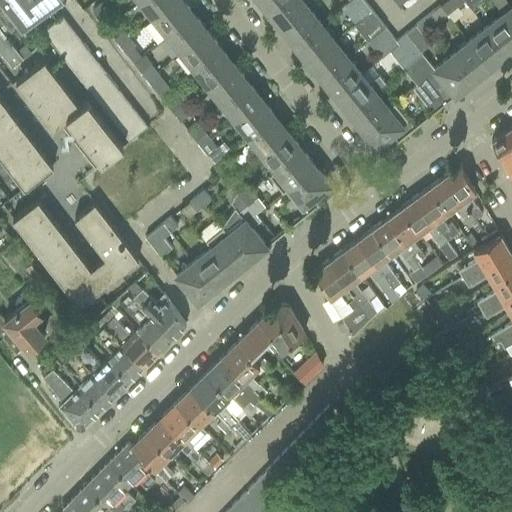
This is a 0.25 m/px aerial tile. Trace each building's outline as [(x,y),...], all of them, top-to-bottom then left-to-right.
[(3,0),(0,0),(0,29),(1,30),(9,24),(14,19),(17,17),(3,0)] [(3,0),(17,17),(39,0),(3,0)] [(140,0),(140,1),(153,17),(174,0),(140,0)] [(154,18),(143,26),(156,43),(167,35),(166,34),(193,13),(182,0),(174,0),(153,17),(154,18)] [(258,0),(267,10),(279,0),(258,0)] [(279,0),(267,10),(280,27),(306,7),(300,0),(279,0)] [(356,9),(363,18),(372,10),(365,2),(356,9)] [(92,11),(99,18),(108,11),(101,3),(92,11)] [(511,5),(502,13),(511,25),(511,5)] [(280,27),(294,44),(319,24),(306,7),(280,27)] [(363,18),(354,24),(367,40),(384,27),(372,11),(363,18)] [(423,18),(430,27),(438,21),(430,12),(423,18)] [(167,35),(180,51),(206,30),(193,13),(166,34),(167,35)] [(485,27),(506,53),(511,48),(511,25),(502,13),(485,27)] [(147,126),(105,72),(61,15),(43,30),(79,76),(78,77),(128,140),(147,126)] [(405,32),(420,51),(430,43),(423,33),(430,27),(423,18),(405,32)] [(294,44),(308,62),(333,41),(319,24),(294,44)] [(468,41),(489,67),(506,53),(485,27),(468,41)] [(17,50),(0,29),(0,50),(12,65),(22,57),(17,50)] [(114,37),(119,44),(128,37),(123,30),(114,37)] [(180,51),(193,67),(219,46),(206,30),(180,51)] [(389,52),(402,68),(422,53),(420,51),(405,32),(396,40),(399,44),(389,52)] [(389,51),(389,52),(399,44),(396,40),(392,36),(383,43),(383,42),(374,49),(381,58),(389,51)] [(128,37),(119,44),(126,52),(135,45),(128,37)] [(308,62),(321,78),(346,57),(333,41),(308,62)] [(451,54),(472,80),(489,67),(468,41),(451,54)] [(24,44),(17,50),(22,57),(23,57),(30,51),(24,44)] [(193,67),(207,85),(233,64),(219,46),(193,67)] [(412,86),(414,88),(428,77),(447,101),(454,94),(434,68),(422,53),(402,68),(415,84),(412,86)] [(434,68),(454,94),(472,80),(451,54),(434,68)] [(321,78),(335,95),(361,75),(346,57),(321,78)] [(122,146),(86,99),(78,105),(43,59),(15,81),(52,129),(60,122),(95,167),(122,146)] [(141,71),(146,78),(155,70),(150,64),(141,71)] [(207,85),(221,102),(247,81),(233,64),(207,85)] [(361,75),(335,95),(348,112),(374,91),(373,90),(384,82),(378,76),(378,75),(371,66),(361,75)] [(155,70),(146,78),(153,86),(162,79),(155,70)] [(428,77),(414,88),(432,112),(447,101),(428,77)] [(0,80),(0,186),(9,198),(0,204),(0,205),(77,304),(133,261),(69,178),(73,174),(0,80)] [(221,102),(234,118),(260,97),(247,81),(221,102)] [(374,91),(348,112),(362,129),(388,108),(387,107),(381,99),(374,91)] [(234,118),(247,135),(273,114),(260,97),(234,118)] [(168,105),(173,111),(182,104),(177,98),(168,105)] [(394,103),(362,129),(371,141),(373,142),(376,143),(378,143),(380,142),(392,133),(397,140),(413,127),(394,103)] [(182,104),(173,111),(180,120),(189,113),(182,104)] [(247,135),(262,153),(288,132),(273,114),(247,135)] [(511,124),(491,140),(500,155),(511,147),(511,124)] [(195,139),(200,145),(209,138),(204,131),(195,139)] [(262,153),(275,170),(301,149),(288,132),(262,153)] [(209,138),(200,145),(207,154),(216,146),(209,138)] [(511,147),(500,155),(509,170),(511,168),(511,147)] [(269,175),(282,192),(288,187),(315,166),(301,149),(275,170),(269,175)] [(459,163),(443,175),(475,219),(482,213),(470,195),(475,191),(459,163)] [(222,172),(223,174),(228,180),(237,173),(231,165),(222,172)] [(315,166),(288,187),(308,211),(318,203),(313,196),(324,187),(325,185),(326,183),(326,181),(325,178),(315,166)] [(433,182),(429,185),(448,212),(455,207),(468,224),(475,219),(443,175),(439,178),(433,182)] [(236,189),(241,196),(250,189),(245,182),(236,189)] [(429,185),(414,196),(446,240),(453,235),(457,232),(451,222),(446,226),(440,218),(448,212),(429,185)] [(204,189),(196,195),(203,204),(211,198),(204,189)] [(250,189),(241,196),(247,204),(257,197),(250,189)] [(203,204),(196,195),(189,201),(196,210),(203,204)] [(414,196),(400,207),(419,233),(426,228),(433,237),(435,239),(439,246),(449,259),(457,254),(446,240),(414,196)] [(221,226),(222,227),(248,260),(266,245),(234,206),(221,226)] [(400,207),(385,217),(418,261),(425,256),(413,238),(419,233),(400,207)] [(170,216),(162,222),(170,231),(177,225),(170,216)] [(397,250),(404,259),(412,270),(408,273),(415,283),(427,274),(426,274),(421,266),(418,261),(385,217),(371,228),(391,255),(397,250)] [(161,223),(145,236),(160,255),(170,247),(162,237),(168,232),(170,231),(162,222),(161,223)] [(222,227),(204,241),(209,248),(230,274),(248,260),(222,227)] [(371,228),(356,238),(392,287),(399,282),(383,260),(391,255),(371,228)] [(458,270),(463,278),(510,251),(500,234),(473,250),(478,259),(458,270)] [(356,238),(342,249),(362,276),(369,271),(392,302),(398,296),(356,238)] [(192,262),(213,288),(230,274),(209,248),(192,262)] [(342,249),(327,259),(370,317),(376,311),(354,281),(362,276),(342,249)] [(486,275),(491,283),(511,270),(511,254),(510,251),(463,278),(468,286),(486,275)] [(436,255),(421,266),(426,274),(441,263),(436,255)] [(370,317),(327,259),(313,270),(352,335),(353,335),(352,334),(370,317)] [(213,288),(192,262),(176,274),(197,301),(213,288)] [(30,263),(25,267),(37,283),(42,279),(30,263)] [(476,301),(481,309),(511,291),(511,270),(491,283),(495,290),(476,301)] [(134,280),(125,288),(129,292),(132,296),(141,287),(134,280)] [(431,292),(422,281),(414,287),(424,299),(431,292)] [(141,287),(132,296),(133,296),(134,296),(173,336),(186,323),(183,320),(163,292),(154,300),(141,287)] [(504,306),(509,314),(511,311),(511,291),(481,309),(486,317),(504,306)] [(158,350),(173,336),(134,296),(133,296),(129,292),(120,301),(133,315),(128,320),(135,327),(158,350)] [(444,307),(434,296),(427,303),(437,314),(444,307)] [(0,312),(0,331),(4,337),(16,352),(25,345),(27,348),(44,335),(32,318),(40,312),(30,299),(5,318),(0,313),(0,312)] [(276,302),(258,319),(271,332),(263,340),(264,341),(273,351),(303,333),(304,332),(287,304),(276,302)] [(511,321),(489,335),(494,343),(511,332),(511,311),(509,314),(511,319),(511,321)] [(144,364),(158,350),(135,327),(130,333),(113,316),(105,324),(144,364)] [(449,316),(441,321),(447,330),(454,325),(449,316)] [(258,319),(236,342),(248,355),(256,347),(257,348),(259,350),(263,347),(261,345),(260,343),(263,340),(271,332),(258,319)] [(130,379),(144,364),(105,324),(95,334),(112,351),(107,356),(130,379)] [(439,331),(432,338),(442,349),(449,343),(439,331)] [(511,332),(500,340),(499,340),(501,343),(504,347),(505,347),(510,355),(511,353),(511,332)] [(115,394),(130,379),(107,356),(101,361),(79,338),(69,348),(115,394)] [(236,342),(221,356),(245,381),(251,375),(260,366),(256,363),(248,355),(236,342)] [(69,348),(60,357),(66,362),(83,380),(78,385),(100,408),(115,394),(69,348)] [(454,349),(447,355),(457,366),(464,360),(454,349)] [(323,364),(316,352),(294,372),(303,382),(323,364)] [(221,356),(206,371),(230,396),(230,395),(241,407),(248,400),(253,404),(253,405),(261,397),(253,389),(245,381),(221,356)] [(262,357),(256,363),(260,366),(266,371),(271,366),(262,357)] [(464,360),(457,366),(466,376),(473,370),(464,360)] [(76,424),(84,424),(100,408),(78,385),(73,389),(53,368),(42,377),(62,400),(58,404),(76,424)] [(206,371),(190,386),(215,411),(222,418),(230,426),(243,439),(251,432),(233,414),(241,407),(230,395),(230,396),(206,371)] [(259,383),(253,389),(261,397),(267,392),(259,383)] [(190,386),(175,401),(200,425),(205,420),(208,417),(215,411),(190,386)] [(175,401),(160,415),(191,447),(206,432),(200,425),(175,401)] [(329,403),(321,412),(336,426),(340,430),(348,421),(329,403)] [(315,418),(313,420),(328,435),(331,438),(340,430),(336,426),(321,412),(319,414),(315,418)] [(160,415),(145,430),(170,455),(179,445),(195,462),(207,475),(213,468),(207,462),(201,456),(200,456),(160,415)] [(222,418),(216,424),(224,432),(230,426),(222,418)] [(311,422),(304,429),(320,444),(323,447),(331,438),(328,435),(313,420),(311,422)] [(302,431),(296,438),(312,453),(315,456),(323,447),(320,444),(304,429),(302,431)] [(0,509),(1,510),(57,451),(42,437),(41,439),(39,437),(23,455),(10,443),(12,441),(0,430),(0,509)] [(145,430),(130,445),(150,465),(165,481),(174,472),(163,461),(170,455),(145,430)] [(294,439),(287,446),(304,462),(306,464),(315,456),(312,453),(296,438),(294,439)] [(127,442),(108,462),(130,485),(136,479),(146,489),(155,480),(147,473),(146,474),(143,471),(150,465),(130,445),(127,442)] [(286,448),(279,455),(295,471),(298,473),(306,464),(304,462),(287,446),(286,448)] [(217,453),(207,462),(213,468),(223,459),(217,453)] [(277,457),(271,464),(287,480),(289,482),(295,476),(298,473),(295,471),(279,455),(277,457)] [(108,462),(85,485),(112,511),(113,511),(108,507),(116,499),(127,509),(135,500),(125,490),(130,485),(108,462)] [(269,465),(262,472),(279,489),(281,490),(289,482),(287,480),(271,464),(269,465)] [(261,474),(254,481),(271,498),(273,499),(281,490),(279,489),(262,472),(261,474)] [(253,482),(245,490),(263,507),(264,508),(273,499),(271,498),(254,481),(253,482)] [(85,485),(63,506),(68,511),(103,511),(108,507),(85,485)] [(183,485),(176,491),(180,495),(187,502),(194,496),(183,485)] [(244,491),(237,498),(251,511),(260,511),(264,508),(263,507),(245,490),(244,491)] [(180,495),(171,504),(179,511),(188,502),(187,502),(180,495)] [(236,499),(229,507),(233,511),(251,511),(237,498),(236,499)] [(278,511),(270,503),(261,511),(278,511)]
